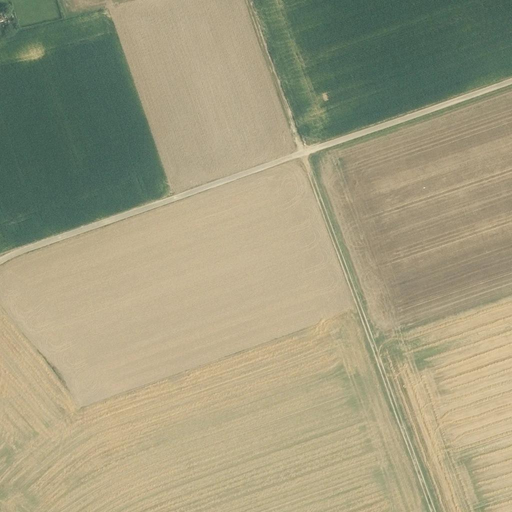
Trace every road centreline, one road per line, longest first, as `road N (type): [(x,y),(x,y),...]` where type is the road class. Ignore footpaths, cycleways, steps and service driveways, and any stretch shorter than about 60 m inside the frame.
road 1 (track): [(0,270),(14,257),(511,83)]
road 2 (track): [(435,511),(305,155)]
road 3 (track): [(307,154),(252,0)]
